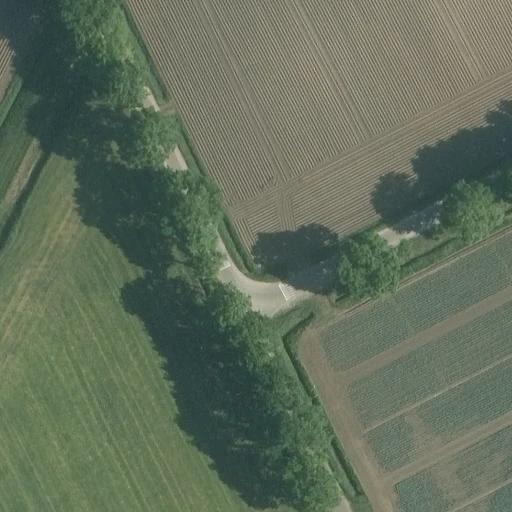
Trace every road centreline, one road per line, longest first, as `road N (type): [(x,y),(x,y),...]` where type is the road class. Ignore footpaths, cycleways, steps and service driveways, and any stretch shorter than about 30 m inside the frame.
road 1 (unclassified): [(237,310),(89,0)]
road 2 (unclassified): [(237,310),(511,170)]
road 3 (unclassified): [(333,511),(237,310)]
